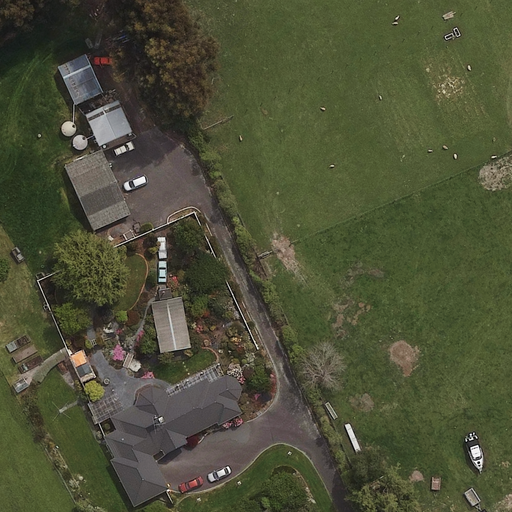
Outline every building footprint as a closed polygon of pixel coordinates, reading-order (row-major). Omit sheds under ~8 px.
[(103,93),(87,55),(60,67),(76,105),(103,93)] [(132,133),(117,100),(86,113),(100,146),(132,133)] [(129,215),(101,151),(66,166),(94,230),(129,215)] [(190,348),(182,298),(153,303),(161,352),(190,348)] [(96,377),(84,351),(70,357),(82,383),(96,377)] [(169,490),(154,461),(152,456),(163,451),(165,455),(187,444),(185,439),(241,411),(236,400),(244,396),(234,375),(225,380),(222,373),(170,399),(166,391),(164,389),(162,387),(160,386),(157,385),(154,384),(151,384),(148,385),(145,386),(143,387),(141,389),(139,392),(137,394),(136,397),(136,400),(136,403),(136,406),(137,406),(113,418),(119,431),(105,438),(116,460),(112,462),(135,507),(169,490)]
